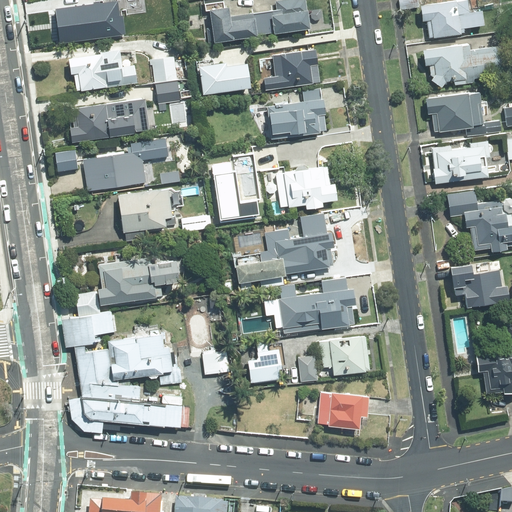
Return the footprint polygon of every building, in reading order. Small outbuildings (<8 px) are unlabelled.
[(303,0),(289,0),(274,2),(275,10),(225,16),(224,8),(206,11),(211,43),(309,30),(303,0)] [(415,0),(397,0),(398,9),(417,7),(415,0)] [(419,22),(426,21),(429,39),(462,34),(461,29),(481,26),(478,12),(467,13),(464,0),(460,0),(417,7),(419,22)] [(100,3),(52,9),(57,44),(105,38),(100,3)] [(141,19),(127,19),(127,31),(141,31),(141,19)] [(179,29),(179,19),(167,20),(168,30),(179,29)] [(438,87),(442,83),(452,82),(452,86),(481,81),(480,72),(499,69),(496,46),(469,50),(468,44),(420,51),(422,66),(427,67),(428,80),(438,87)] [(311,50),(270,55),(272,77),(261,78),(263,90),(316,83),(311,50)] [(132,64),(120,66),(118,51),(66,58),(68,75),(75,74),(78,92),(135,83),(132,64)] [(172,56),(149,60),(152,83),(175,79),(172,56)] [(242,64),(222,67),(221,63),(195,67),(199,95),(246,89),(242,64)] [(175,82),(154,85),(157,104),(178,101),(175,82)] [(300,91),(302,102),(264,107),(268,138),(324,131),(317,88),(300,91)] [(497,121),(480,123),(475,92),(422,99),(424,115),(429,115),(431,132),(464,128),(464,136),(499,132),(497,121)] [(71,128),(67,128),(69,143),(135,132),(133,118),(124,119),(121,101),(68,109),(71,128)] [(511,106),(501,108),(504,127),(511,125),(511,106)] [(511,138),(503,140),(506,160),(511,159),(511,138)] [(129,143),(130,153),(81,160),(86,191),(143,182),(140,160),(166,157),(165,151),(164,139),(129,143)] [(465,143),(466,148),(448,150),(447,146),(427,148),(432,184),(484,177),(482,157),(486,156),(485,151),(484,141),(465,143)] [(53,161),(55,172),(77,169),(75,158),(53,161)] [(318,206),(317,202),(333,200),(331,184),(327,185),(324,167),(306,170),(302,166),(295,167),(292,172),(274,175),(279,208),(303,204),(304,208),(318,206)] [(162,227),(161,219),(169,218),(165,189),(115,195),(120,233),(162,227)] [(502,217),(499,217),(497,207),(475,210),(470,189),(444,193),(448,217),(460,214),(463,228),(472,226),(475,246),(488,244),(490,252),(504,250),(503,242),(511,240),(511,225),(504,226),(502,217)] [(208,214),(178,217),(180,231),(209,228),(208,214)] [(275,241),(278,258),(232,265),(235,285),(328,269),(324,250),(329,249),(325,225),(312,227),(314,235),(275,241)] [(145,258),(97,265),(101,296),(175,283),(172,261),(146,265),(145,258)] [(449,288),(461,286),(465,308),(502,303),(501,299),(507,299),(505,286),(500,287),(497,271),(469,275),(469,272),(447,275),(449,288)] [(292,285),(277,287),(278,298),(275,298),(281,333),(351,324),(349,306),(353,305),(351,289),(346,290),(345,278),(320,281),(322,293),(294,296),(292,285)] [(109,312),(68,318),(72,346),(79,397),(81,413),(86,420),(100,421),(178,427),(179,405),(138,401),(139,387),(116,385),(116,380),(158,374),(159,384),(179,383),(176,363),(169,364),(168,353),(172,352),(172,346),(161,348),(159,335),(105,341),(106,349),(84,353),(82,345),(93,344),(91,336),(112,332),(109,312)] [(72,346),(68,318),(57,319),(63,347),(72,346)] [(511,324),(503,326),(506,350),(473,354),(476,373),(481,372),(484,394),(511,390),(511,324)] [(321,367),(329,366),(331,375),(367,371),(363,336),(317,342),(321,367)] [(275,379),(274,370),(277,369),(275,349),(266,351),(265,343),(255,345),(256,352),(249,353),(250,360),(243,361),(247,383),(275,379)] [(225,352),(200,355),(202,375),(228,372),(225,352)] [(364,396),(319,392),(316,426),(356,430),(358,417),(362,417),(364,396)] [(81,413),(79,397),(66,400),(69,420),(81,432),(99,434),(100,421),(86,420),(81,413)] [(129,502),(90,499),(88,511),(158,511),(160,495),(130,493),(129,502)] [(511,493),(497,493),(487,495),(486,510),(511,511),(511,493)] [(226,511),(227,502),(175,497),(174,511),(226,511)]
